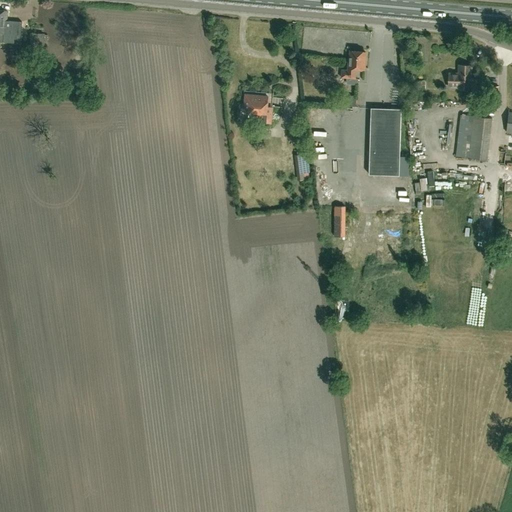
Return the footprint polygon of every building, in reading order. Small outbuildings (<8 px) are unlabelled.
[(6,20),(7,11),(0,10),(0,33),(11,34),(12,21),(6,20)] [(43,53),(44,34),(30,33),(30,52),(43,53)] [(365,69),(365,52),(350,51),(350,59),(349,59),(348,70),(342,70),(341,77),(356,78),(356,69),(365,69)] [(480,78),(473,78),(471,78),(471,66),(459,65),(459,74),(449,73),(449,86),(458,87),(458,88),(472,89),(472,99),(479,99),(480,78)] [(484,108),(499,107),(499,86),(484,86),(484,108)] [(267,110),(268,106),(269,97),(251,95),(250,99),(246,99),(244,111),(249,111),(249,118),(258,119),(258,121),(271,122),(272,110),(267,110)] [(348,95),(347,106),(355,106),(356,96),(348,95)] [(399,175),(401,109),(371,108),(369,174),(399,175)] [(487,159),(492,118),(470,115),(465,157),(487,159)] [(297,175),(310,173),(307,154),(294,155),(297,175)] [(346,206),(335,206),(335,236),(345,237),(345,236),(346,206)]
